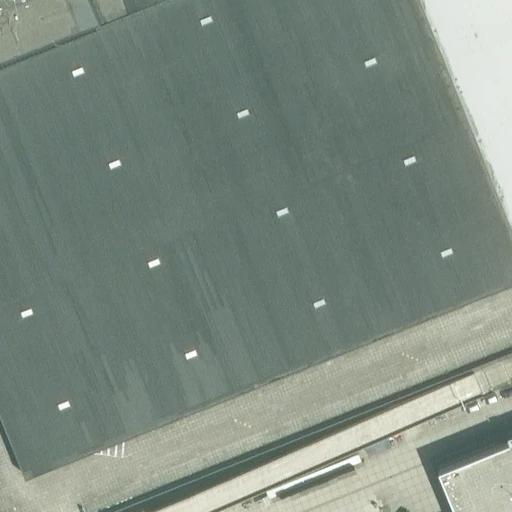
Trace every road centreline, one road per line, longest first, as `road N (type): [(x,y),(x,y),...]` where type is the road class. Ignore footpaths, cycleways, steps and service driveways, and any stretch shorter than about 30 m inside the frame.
road 1 (unknown): [(64,511),(53,473),(511,291)]
road 2 (unknown): [(511,392),(240,511)]
